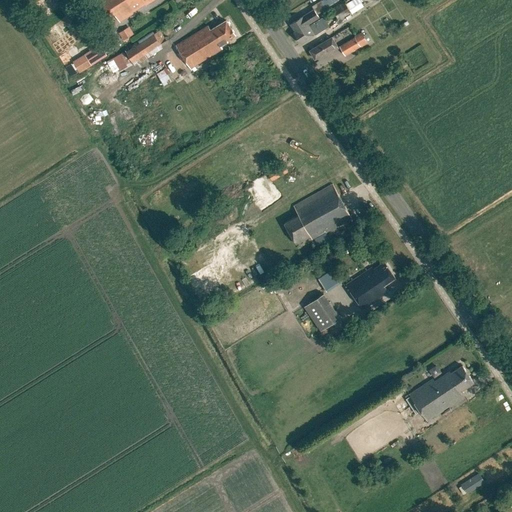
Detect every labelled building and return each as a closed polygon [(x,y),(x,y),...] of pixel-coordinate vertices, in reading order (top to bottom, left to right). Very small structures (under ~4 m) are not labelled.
[(99,0),(105,9),(118,0),(99,0)] [(118,0),(105,9),(109,16),(114,13),(120,22),(154,0),(118,0)] [(295,32),(308,24),(319,17),(317,14),(326,8),(321,0),(320,0),(311,6),(314,11),(304,17),(303,16),(290,24),(294,30),(295,31),(293,32),(294,33),(295,32)] [(351,0),(345,3),(349,9),(361,2),(359,0),(351,0)] [(338,20),(351,12),(344,1),(331,9),(338,20)] [(231,27),(226,20),(211,29),(208,25),(176,45),(190,68),(223,48),(221,45),(228,41),(227,39),(237,34),(232,26),(231,27)] [(295,32),(294,33),(301,43),(314,34),(322,29),(318,22),(310,27),(308,24),(295,32)] [(119,39),(131,33),(126,25),(115,31),(119,39)] [(130,66),(160,48),(149,31),(120,50),(130,66)] [(355,37),(360,46),(367,42),(361,32),(355,36),(355,37)] [(319,59),(338,47),(331,37),(310,50),(315,58),(318,57),(319,59)] [(344,55),(360,46),(355,37),(339,46),(344,55)] [(85,54),(91,64),(107,55),(100,45),(85,54)] [(176,83),(173,79),(166,67),(156,73),(137,85),(155,114),(190,92),(182,79),(176,83)] [(272,179),(288,171),(284,163),(268,172),(272,179)] [(352,219),(333,184),(332,184),(294,206),(298,215),(284,222),(296,244),(311,236),(312,239),(325,232),(326,233),(351,219),(352,219)] [(387,265),(384,261),(373,269),(372,267),(346,285),(363,309),(389,291),(384,285),(395,277),(387,265)] [(330,268),(315,278),(324,291),(339,281),(330,268)] [(276,292),(283,288),(280,285),(289,279),(285,272),(269,282),(276,292)] [(299,305),(317,330),(336,316),(318,292),(299,305)] [(464,367),(462,365),(451,373),(450,371),(434,381),(432,378),(409,394),(427,420),(465,395),(463,389),(473,382),(471,378),(464,367)] [(476,487),(470,479),(462,484),(467,493),(476,487)] [(503,506),(511,500),(511,498),(510,496),(501,502),(503,506)]
